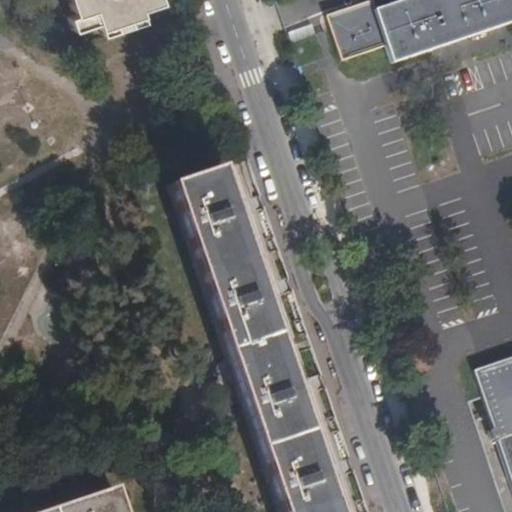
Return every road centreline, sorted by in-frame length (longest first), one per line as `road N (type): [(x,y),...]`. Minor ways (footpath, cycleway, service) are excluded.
road 1 (residential): [(223,0),(399,511)]
road 2 (unknown): [(449,356),(398,203),(484,176)]
road 3 (unknown): [(500,511),(449,356)]
road 4 (unknown): [(398,203),(359,86)]
